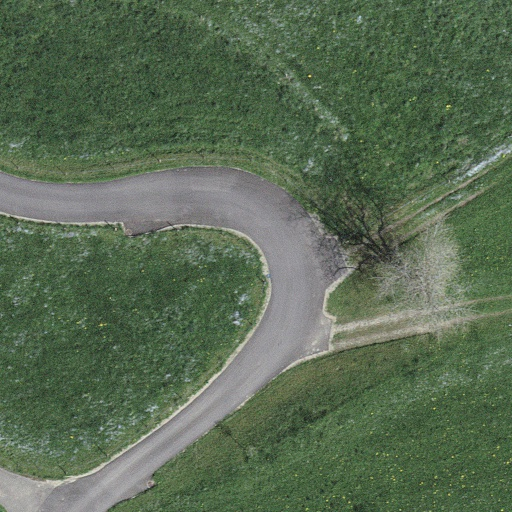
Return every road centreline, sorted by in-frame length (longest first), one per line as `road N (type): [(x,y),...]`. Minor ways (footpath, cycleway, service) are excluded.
road 1 (track): [(511,306),(268,352)]
road 2 (track): [(298,279),(511,167)]
